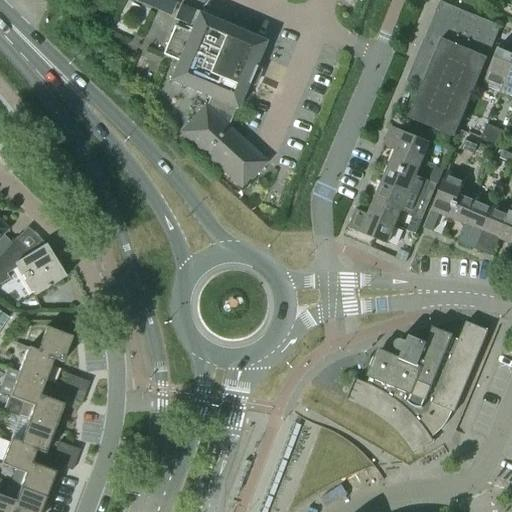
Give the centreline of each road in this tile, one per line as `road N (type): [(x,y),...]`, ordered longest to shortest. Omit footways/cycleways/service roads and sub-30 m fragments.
road 1 (residential): [(89,274),(105,315),(115,397),(82,511)]
road 2 (primary): [(228,253),(169,176),(92,97),(61,78)]
road 3 (residential): [(326,282),(324,196),(379,53)]
road 4 (primary): [(61,78),(150,196),(188,276)]
road 5 (primary): [(208,354),(159,511)]
road 6 (primary): [(199,511),(241,359)]
road 7 (residential): [(283,322),(438,293)]
road 8 (residential): [(0,182),(89,274)]
